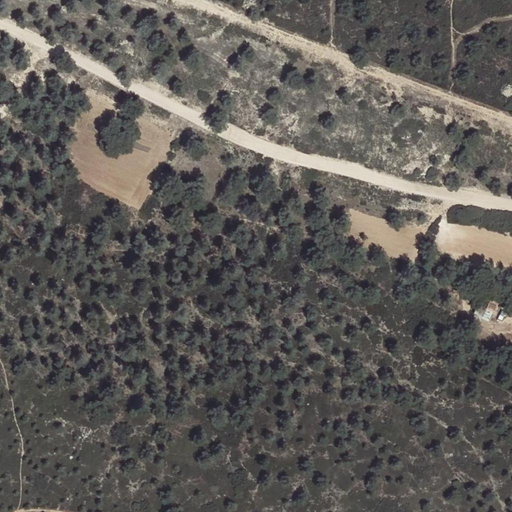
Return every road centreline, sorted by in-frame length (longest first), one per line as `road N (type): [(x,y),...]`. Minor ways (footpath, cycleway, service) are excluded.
road 1 (track): [(0,21),(256,145),(511,207)]
road 2 (track): [(208,0),(511,119)]
